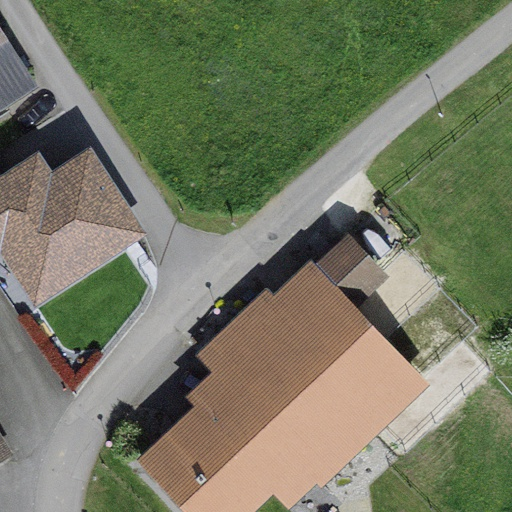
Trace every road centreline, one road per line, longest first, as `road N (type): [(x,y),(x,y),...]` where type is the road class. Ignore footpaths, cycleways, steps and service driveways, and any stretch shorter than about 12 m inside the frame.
road 1 (residential): [(208,273),(511,15)]
road 2 (residential): [(208,273),(24,0)]
road 3 (residential): [(59,511),(64,462),(121,369),(208,273)]
